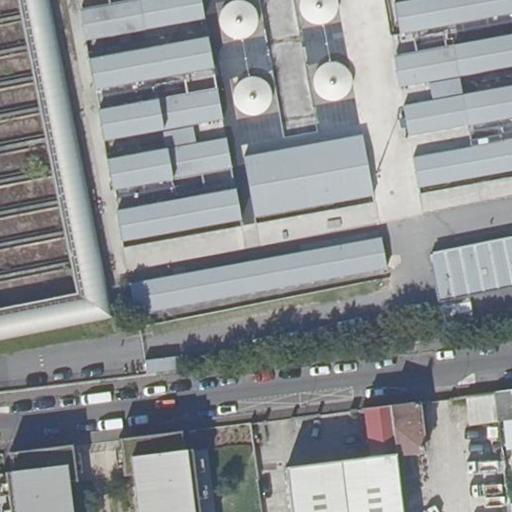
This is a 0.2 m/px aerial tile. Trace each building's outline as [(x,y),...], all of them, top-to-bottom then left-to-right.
[(0,0),(0,335),(99,317),(35,0),(0,0)] [(205,23),(200,0),(152,0),(140,2),(144,27),(145,33),(205,23)] [(511,0),(438,0),(398,8),(403,35),(511,13),(511,0)] [(80,11),(85,38),(144,27),(140,2),(139,1),(80,11)] [(511,39),(394,63),(399,88),(511,65),(511,39)] [(208,40),(89,62),(95,91),(213,69),(208,40)] [(469,126),(469,129),(511,120),(511,86),(463,96),(469,126)] [(222,117),(216,87),(158,97),(159,101),(163,128),(222,117)] [(469,126),(463,96),(403,108),(409,138),(469,126)] [(159,101),(98,112),(104,142),(164,132),(163,128),(159,101)] [(360,134),(245,157),(256,214),(371,192),(360,134)] [(511,137),(413,157),(419,189),(511,170),(511,137)] [(226,140),(167,150),(172,178),(231,167),(226,140)] [(107,161),(113,194),(173,183),(172,178),(167,150),(107,161)] [(117,214),(122,245),(241,223),(235,193),(117,214)] [(511,238),(430,254),(439,301),(511,286),(511,238)] [(136,291),(142,322),(386,274),(379,243),(136,291)] [(511,390),(493,393),(496,421),(500,451),(511,449),(511,390)] [(496,421),(493,393),(470,396),(473,423),(496,421)] [(394,456),(419,453),(414,403),(388,406),(394,456)] [(400,511),(396,475),(394,456),(388,406),(362,409),(368,459),(283,469),(288,511),(400,511)] [(128,439),(114,440),(119,477),(130,476),(134,511),(212,511),(204,449),(181,452),(179,432),(153,435),(147,437),(128,439)] [(0,474),(0,511),(68,511),(65,484),(74,483),(69,446),(49,449),(32,451),(6,454),(9,473),(0,474)]
